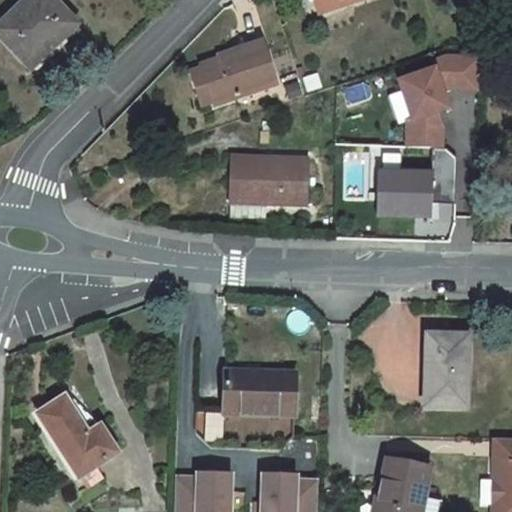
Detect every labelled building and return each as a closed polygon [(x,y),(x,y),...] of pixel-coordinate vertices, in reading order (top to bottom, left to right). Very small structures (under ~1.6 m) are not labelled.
[(77,24),(53,0),(27,0),(0,26),(0,35),(27,64),(52,40),(56,44),(77,24)] [(353,0),(317,0),(322,11),(353,0)] [(202,66),(203,68),(214,103),(215,105),(276,85),(263,45),(202,66)] [(452,109),(451,92),(480,91),(480,60),(405,61),(406,147),(445,146),(444,109),(452,109)] [(214,103),(203,68),(191,72),(203,106),(214,103)] [(433,148),(432,175),(433,175),(432,197),(456,197),(457,159),(447,148),(433,148)] [(231,157),(229,203),(308,206),(310,161),(231,157)] [(432,175),(379,173),(377,215),(432,217),(432,204),(432,197),(433,175),(432,175)] [(469,336),(427,335),(425,406),(467,408),(469,336)] [(296,374),(225,372),(224,408),(247,409),(247,415),(295,416),(296,374)] [(65,398),(38,414),(79,477),(117,453),(100,427),(89,435),(65,398)] [(511,511),(511,439),(495,439),(494,481),(499,482),(498,504),(493,504),(492,511),(511,511)] [(431,468),(386,459),(376,511),(439,511),(442,501),(434,499),(436,491),(427,490),(431,468)] [(198,479),(175,478),(173,511),(229,511),(231,475),(198,474),(198,479)] [(296,476),(263,475),(261,511),(316,511),(318,482),(296,481),(296,476)]
